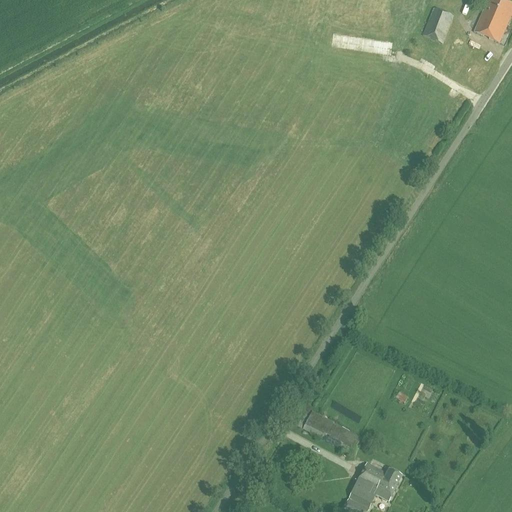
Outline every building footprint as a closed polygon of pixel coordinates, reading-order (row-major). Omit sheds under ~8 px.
[(422,37),(443,45),(454,17),(413,0),(408,12),(428,21),(422,37)] [(474,33),(499,44),(511,15),(511,5),(500,0),(476,0),(476,1),(485,6),(486,7),(474,33)] [(451,61),(447,60),(444,72),(457,75),(465,38),(456,36),(451,61)] [(359,37),(338,37),(339,48),(359,47),(359,37)] [(363,40),(363,51),(374,51),(374,40),(363,40)] [(387,53),(387,42),(375,42),(375,53),(387,53)] [(411,153),(449,85),(431,75),(426,83),(423,81),(417,91),(390,141),(411,153)] [(452,112),(460,114),(462,105),(454,103),(452,112)] [(396,398),(404,404),(408,398),(400,392),(396,398)] [(303,431),(351,457),(362,438),(313,412),(310,416),(304,414),(297,427),(303,430),(303,431)] [(343,511),(367,511),(375,497),(389,503),(401,477),(389,471),(387,474),(367,464),(356,487),(343,511)]
